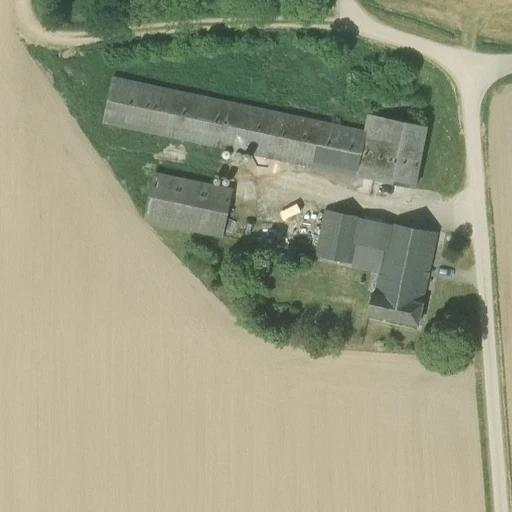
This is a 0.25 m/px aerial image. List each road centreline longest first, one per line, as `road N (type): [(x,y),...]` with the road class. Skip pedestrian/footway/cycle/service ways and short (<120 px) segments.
road 1 (unclassified): [(496,511),(459,95),(469,73),(511,63)]
road 2 (unknown): [(459,95),(334,22),(336,0)]
